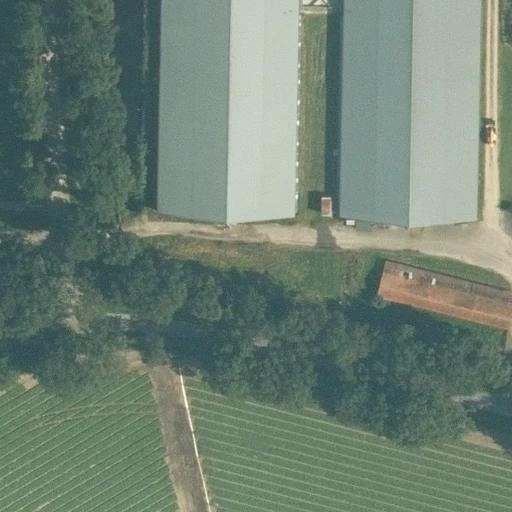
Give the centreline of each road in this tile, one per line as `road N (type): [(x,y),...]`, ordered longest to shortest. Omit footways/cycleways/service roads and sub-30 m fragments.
road 1 (unclassified): [(80,322),(183,326),(511,407)]
road 2 (track): [(65,205),(52,0)]
